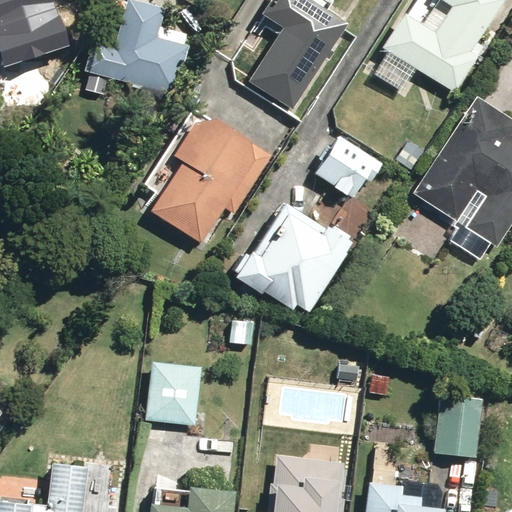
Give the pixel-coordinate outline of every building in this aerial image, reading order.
[(264,0),(270,3),(262,17),(258,15),(255,20),(272,31),(238,86),(285,115),(318,61),(321,64),(327,55),(321,51),(336,27),(319,16),(326,4),(320,0),(264,0)] [(491,0),(420,0),(407,22),(396,16),(377,50),(384,54),(371,77),(397,92),(409,70),(448,93),(474,49),(466,44),(491,0)] [(155,9),(114,3),(107,49),(97,48),(96,57),(83,55),(80,76),(125,83),(124,88),(165,95),(170,64),(174,65),(177,47),(150,43),(155,9)] [(500,121),(466,100),(404,196),(453,227),(444,241),(475,261),(485,246),(492,250),(511,218),(511,120),(504,115),(500,121)] [(265,155),(190,113),(184,109),(158,156),(170,162),(141,213),(192,242),(213,206),(230,216),(265,155)] [(363,185),(376,163),(328,136),(315,159),(317,159),(307,176),(328,187),(325,193),(336,199),(338,196),(346,201),(356,181),(363,185)] [(420,149),(404,140),(390,164),(406,174),(420,149)] [(234,259),(221,280),(249,297),(251,294),(280,312),(282,308),(296,317),(343,241),(324,229),(321,234),(273,205),(238,261),(234,259)] [(246,324),(224,322),(223,346),(245,347),(246,324)] [(195,368),(144,365),(140,422),(191,426),(195,368)] [(385,378),(366,375),(364,394),(383,397),(385,378)] [(476,424),(477,400),(448,398),(447,410),(442,410),(442,417),(435,416),(434,416),(433,422),(431,422),(429,457),(472,459),(474,424),(476,424)] [(338,511),(340,501),(334,501),(335,486),(338,486),(340,448),(311,446),(310,453),(305,453),(305,458),(278,456),(278,459),(271,459),(269,486),(263,486),(261,511),(338,511)] [(0,511),(74,511),(76,469),(41,467),(39,505),(0,503),(0,511)] [(371,484),(360,483),(356,511),(434,511),(437,486),(372,480),(371,484)] [(167,489),(166,507),(137,505),(136,511),(218,511),(220,493),(167,489)]
